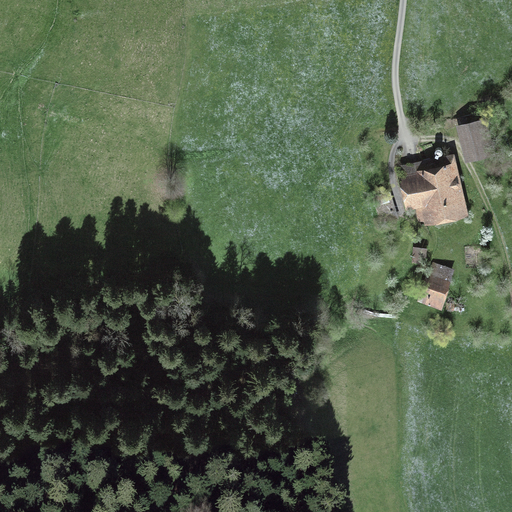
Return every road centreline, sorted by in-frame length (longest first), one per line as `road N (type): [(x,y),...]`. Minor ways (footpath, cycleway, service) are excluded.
road 1 (track): [(402,119),(393,175),(399,204),(444,262)]
road 2 (track): [(511,284),(494,221),(451,143)]
